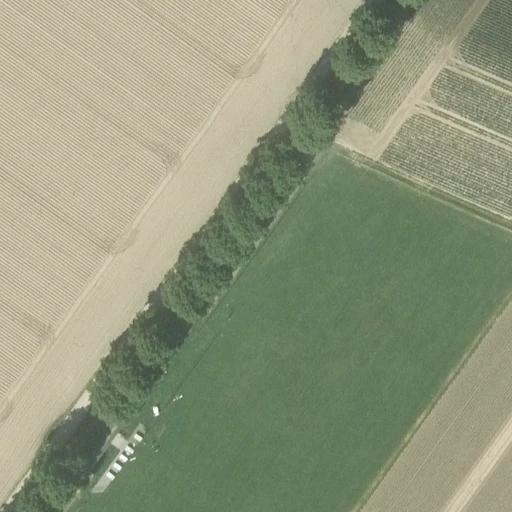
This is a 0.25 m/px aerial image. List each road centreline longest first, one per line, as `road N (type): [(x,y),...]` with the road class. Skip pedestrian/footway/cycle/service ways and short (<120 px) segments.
road 1 (track): [(14,511),(381,0)]
road 2 (track): [(166,301),(188,315),(316,137),(291,126)]
road 3 (track): [(316,137),(511,223)]
